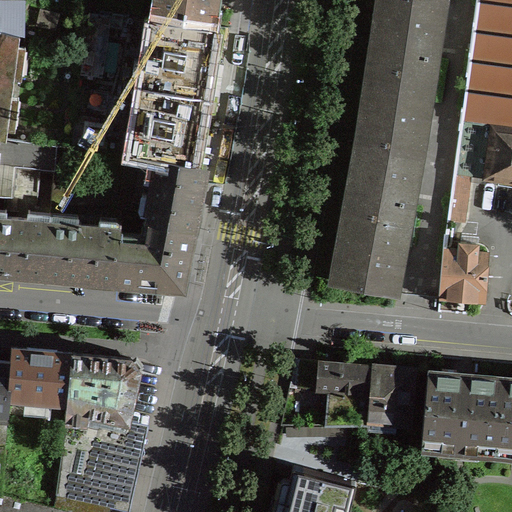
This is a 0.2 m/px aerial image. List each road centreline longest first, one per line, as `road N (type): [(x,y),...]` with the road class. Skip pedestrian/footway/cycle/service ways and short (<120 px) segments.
road 1 (secondary): [(275,0),(220,315)]
road 2 (unclassified): [(220,315),(511,341)]
road 3 (residential): [(0,299),(220,315)]
road 4 (secondary): [(220,315),(175,511)]
